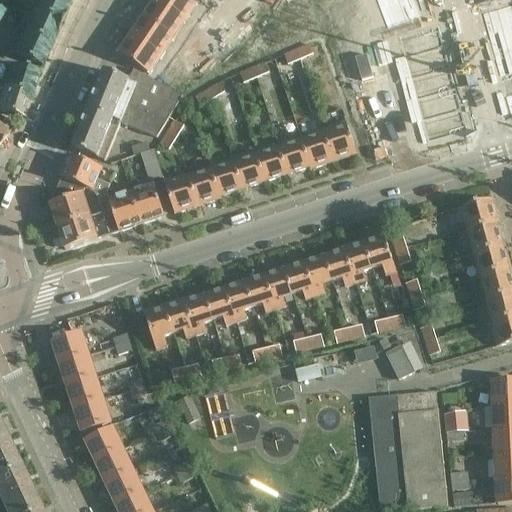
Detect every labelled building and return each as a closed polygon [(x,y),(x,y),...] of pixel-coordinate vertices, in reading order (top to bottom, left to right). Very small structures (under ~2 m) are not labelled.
[(52,0),(24,0),(20,6),(51,26),(63,6),(52,0)] [(156,0),(154,0),(143,17),(173,37),(185,20),(156,0)] [(196,0),(156,0),(185,20),(198,1),(196,0)] [(374,0),(378,9),(401,0),(374,0)] [(413,0),(401,0),(378,9),(386,30),(420,17),(413,0)] [(511,5),(481,14),(487,36),(511,28),(511,5)] [(266,10),(257,19),(262,24),(271,16),(266,10)] [(321,18),(320,18),(324,29),(332,27),(328,15),(321,18)] [(143,17),(131,35),(161,55),(173,37),(143,17)] [(257,19),(248,27),(253,32),(262,24),(257,19)] [(14,23),(7,45),(42,55),(49,34),(14,23)] [(438,26),(398,37),(404,58),(444,47),(438,26)] [(332,27),(324,29),(327,40),(328,40),(335,38),(332,27)] [(511,28),(487,36),(492,56),(511,50),(511,28)] [(131,35),(118,53),(148,74),(161,55),(131,35)] [(235,39),(226,47),(231,53),(240,45),(235,39)] [(7,45),(1,65),(35,76),(42,55),(7,45)] [(309,45),(296,51),(300,61),(313,55),(309,45)] [(226,47),(217,55),(222,61),(223,61),(231,53),(226,47)] [(444,47),(404,58),(410,79),(450,68),(444,47)] [(511,50),(492,56),(498,77),(511,73),(511,50)] [(300,61),(296,51),(284,56),(288,66),(300,61)] [(335,65),(339,77),(346,74),(342,63),(335,65)] [(264,64),(252,69),(256,79),(269,74),(264,64)] [(1,65),(0,68),(0,87),(29,97),(35,76),(1,65)] [(450,68),(410,79),(415,100),(455,89),(450,68)] [(202,69),(193,77),(199,83),(208,75),(207,75),(202,69)] [(256,79),(252,69),(239,75),(244,85),(256,79)] [(95,95),(73,149),(95,158),(105,162),(113,143),(121,124),(128,127),(157,138),(169,119),(183,98),(134,71),(128,81),(105,71),(95,95)] [(511,73),(498,77),(504,98),(511,95),(511,73)] [(346,74),(339,77),(342,88),(350,86),(346,74)] [(193,77),(185,86),(190,91),(199,83),(193,77)] [(218,84),(207,91),(212,101),(224,94),(218,84)] [(0,87),(0,111),(22,118),(29,97),(0,87)] [(455,89),(415,100),(421,121),(461,110),(455,89)] [(212,101),(207,91),(195,98),(201,108),(212,101)] [(348,106),(352,118),(359,115),(356,104),(348,106)] [(461,110),(421,121),(427,143),(467,132),(461,110)] [(359,115),(352,118),(356,129),(363,127),(359,115)] [(175,121),(167,133),(177,139),(184,127),(175,121)] [(347,123),(323,130),(334,163),(357,155),(347,123)] [(0,126),(0,143),(9,134),(0,126)] [(323,130),(301,138),(311,170),(334,163),(323,130)] [(177,139),(167,133),(160,144),(170,150),(177,139)] [(359,138),(362,150),(363,150),(370,147),(366,136),(359,138)] [(301,138),(278,145),(288,175),(310,168),(311,170),(301,138)] [(278,145),(256,153),(266,183),(288,175),(278,145)] [(141,155),(150,183),(163,179),(154,151),(141,155)] [(256,153),(233,160),(243,190),(266,183),(256,153)] [(61,179),(86,189),(93,191),(97,196),(107,193),(106,191),(109,186),(97,181),(102,169),(70,156),(61,179)] [(233,160),(211,167),(221,197),(243,190),(233,160)] [(211,167),(188,175),(199,207),(221,200),(221,197),(211,167)] [(199,207),(188,175),(165,182),(176,215),(199,207)] [(51,205),(58,228),(91,218),(83,194),(86,189),(61,179),(51,205)] [(154,185),(132,193),(142,225),(165,218),(154,185)] [(107,193),(97,196),(100,206),(110,203),(109,200),(107,193)] [(132,193),(109,200),(110,203),(113,212),(120,233),(142,225),(132,193)] [(466,223),(468,232),(496,224),(497,225),(499,224),(492,200),(460,209),(464,224),(466,223)] [(110,203),(100,206),(103,215),(113,212),(110,203)] [(113,212),(103,215),(110,236),(120,233),(113,212)] [(91,218),(58,228),(65,251),(98,240),(95,232),(91,218)] [(496,224),(468,232),(474,255),(503,247),(497,225),(496,224)] [(391,238),(396,252),(406,248),(402,234),(391,238)] [(384,235),(363,242),(372,270),(383,266),(386,277),(397,273),(384,235)] [(363,242),(344,248),(355,285),(366,281),(364,273),(372,270),(363,242)] [(503,247),(474,255),(480,278),(509,270),(503,247)] [(344,251),(325,257),(333,283),(343,279),(346,288),(355,285),(344,248),(343,249),(344,251)] [(406,248),(396,252),(400,265),(411,262),(406,248)] [(325,257),(305,264),(316,297),(326,294),(324,286),(333,283),(325,257)] [(305,264),(285,270),(293,296),(304,292),(306,301),(316,297),(305,264)] [(285,270),(265,276),(276,310),(286,307),(284,299),(293,296),(285,270)] [(511,281),(509,270),(480,278),(487,300),(511,293),(511,281)] [(265,276),(246,283),(254,308),(264,305),(266,314),(276,310),(265,276)] [(406,285),(411,298),(421,294),(417,281),(406,285)] [(246,283),(226,289),(237,323),(247,320),(244,312),(254,308),(246,283)] [(226,289),(206,296),(214,321),(224,318),(227,327),(237,323),(226,289)] [(511,293),(487,300),(493,323),(511,317),(511,293)] [(421,294),(411,298),(415,311),(426,307),(421,294)] [(206,296),(186,302),(197,336),(207,333),(204,325),(214,321),(206,296)] [(185,300),(166,306),(175,334),(184,331),(187,340),(197,336),(186,302),(185,300)] [(175,334),(166,306),(145,313),(157,351),(168,348),(164,338),(175,334)] [(511,317),(493,323),(495,332),(494,332),(498,347),(511,343),(511,317)] [(402,318),(388,321),(391,331),(404,328),(402,318)] [(391,331),(388,321),(375,324),(378,335),(391,331)] [(421,330),(426,343),(436,339),(432,327),(421,330)] [(361,328),(348,331),(350,342),(364,338),(361,328)] [(350,342),(348,331),(335,334),(337,345),(350,342)] [(53,343),(61,366),(89,357),(82,334),(53,343)] [(127,335),(113,340),(115,349),(130,344),(127,335)] [(320,338),(307,341),(310,352),(323,348),(320,338)] [(436,339),(426,343),(430,356),(440,352),(436,339)] [(310,352),(307,341),(294,345),(296,355),(310,352)] [(115,349),(118,357),(133,352),(130,344),(115,349)] [(374,346),(354,351),(357,364),(377,359),(374,346)] [(279,348),(266,352),(268,362),(281,359),(279,348)] [(400,382),(415,374),(401,348),(386,355),(400,382)] [(268,362),(266,352),(253,355),(256,365),(268,362)] [(89,357),(61,366),(68,388),(96,379),(89,357)] [(238,358),(226,362),(228,372),(241,369),(238,358)] [(228,372),(226,362),(213,365),(215,375),(228,372)] [(198,368),(185,372),(188,382),(201,379),(198,368)] [(188,382),(185,372),(173,375),(175,385),(188,382)] [(96,379),(68,388),(75,410),(103,401),(96,379)] [(127,384),(130,392),(144,388),(141,380),(127,384)] [(511,382),(492,383),(493,409),(511,407),(511,382)] [(144,388),(130,392),(132,401),(146,397),(144,388)] [(409,511),(416,511),(449,509),(437,393),(370,400),(377,472),(381,511),(409,509),(409,511)] [(444,406),(461,404),(460,395),(443,397),(444,406)] [(189,397),(177,403),(188,426),(200,420),(189,397)] [(103,401),(75,410),(82,433),(111,424),(103,401)] [(511,407),(493,409),(494,433),(511,431),(511,407)] [(158,408),(146,414),(150,423),(162,418),(158,408)] [(466,413),(445,417),(446,427),(447,434),(468,432),(466,413)] [(154,427),(157,435),(171,428),(167,421),(154,427)] [(0,446),(8,443),(0,425),(0,446)] [(171,428),(157,435),(161,442),(174,436),(171,428)] [(86,442),(96,464),(124,451),(113,429),(86,442)] [(511,431),(494,433),(495,457),(511,456),(511,431)] [(464,434),(447,436),(448,444),(465,442),(464,434)] [(8,443),(0,446),(0,472),(18,464),(8,443)] [(124,451),(96,464),(106,485),(133,472),(124,451)] [(511,456),(495,457),(497,481),(511,480),(511,456)] [(174,469),(177,477),(191,470),(187,463),(174,469)] [(18,464),(0,472),(0,499),(29,486),(18,464)] [(191,470),(177,477),(181,485),(194,478),(191,470)] [(133,472),(106,485),(116,506),(143,493),(133,472)] [(451,476),(452,484),(469,482),(468,474),(451,476)] [(511,480),(497,481),(498,506),(511,505),(511,480)] [(469,482),(452,484),(453,493),(470,491),(469,482)] [(29,486),(0,499),(0,501),(5,511),(30,511),(39,508),(29,486)] [(152,511),(143,493),(116,506),(119,511),(152,511)]
